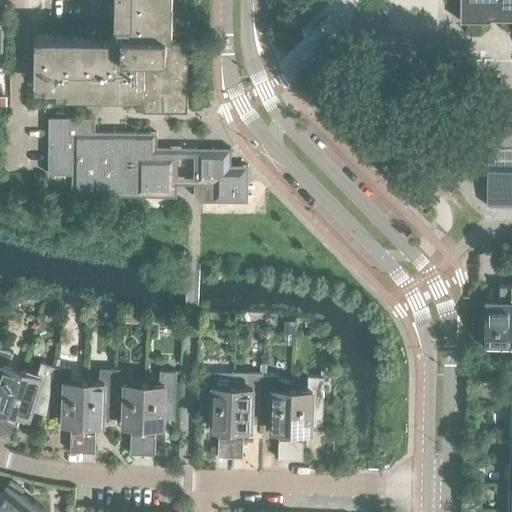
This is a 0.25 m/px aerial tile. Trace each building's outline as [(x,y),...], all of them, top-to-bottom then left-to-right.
[(167,6),(167,0),(121,0),(121,42),(54,41),(54,36),(36,35),(35,81),(51,81),(51,93),(143,94),(144,94),(143,112),(187,113),(188,43),(166,43),(167,19),(173,19),(173,6),(167,6)] [(511,0),(460,0),(460,20),(491,20),(491,18),(511,18),(511,111),(489,111),(488,125),(456,124),(455,166),(488,167),(487,205),(488,205),(488,202),(511,202),(511,0)] [(72,195),(115,196),(177,197),(177,154),(157,154),(157,133),(95,132),(95,118),(49,117),(48,174),(72,175),(72,195)] [(248,166),(231,165),(231,148),(195,148),(194,184),(194,195),(200,201),(248,202),(248,166)] [(511,348),(511,315),(511,284),(500,284),(499,301),(487,301),(486,348),(511,348)] [(2,347),(0,346),(0,435),(1,436),(23,368),(10,364),(14,351),(2,347)] [(23,368),(1,436),(13,440),(22,412),(29,414),(31,408),(47,413),(56,365),(41,360),(37,373),(23,368)] [(56,365),(47,413),(48,414),(64,414),(64,421),(71,421),(70,450),(83,450),(85,379),(71,379),(71,365),(56,365)] [(100,380),(85,379),(83,450),(95,451),(96,422),(104,422),(104,416),(114,416),(116,367),(100,366),(100,380)] [(116,367),(114,416),(124,417),(124,423),(132,423),(131,452),(143,452),(145,381),(131,381),(131,368),(116,367)] [(160,382),(145,381),(143,452),(155,453),(156,424),(164,424),(164,418),(175,418),(177,369),(160,369),(160,382)] [(231,456),(233,384),(219,384),(219,371),(203,370),(201,419),(212,420),(212,426),(219,426),(218,455),(231,456)] [(234,371),(233,384),(231,456),(243,456),(244,427),(251,427),(251,421),(262,421),(264,372),(234,371)] [(264,372),(262,421),(272,422),(272,428),(279,428),(278,457),(291,458),(293,387),(294,381),(279,377),(279,373),(264,372)] [(308,387),(293,387),(291,458),(303,458),(304,429),(311,429),(312,423),(323,423),(325,375),(308,374),(308,387)] [(11,478),(7,484),(22,493),(26,487),(11,478)] [(0,503),(13,511),(49,511),(50,511),(22,493),(7,484),(3,491),(0,489),(0,503)] [(481,501),(473,501),(473,509),(481,510),(481,501)] [(13,511),(0,503),(0,511),(13,511)]
